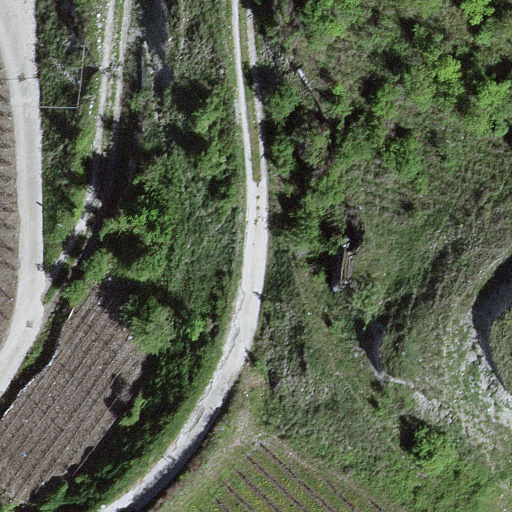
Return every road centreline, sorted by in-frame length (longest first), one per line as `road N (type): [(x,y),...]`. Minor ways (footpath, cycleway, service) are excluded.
road 1 (track): [(122,511),(205,410),(234,339),(250,239),(237,0)]
road 2 (track): [(0,0),(24,87),(30,268),(22,336),(0,369)]
